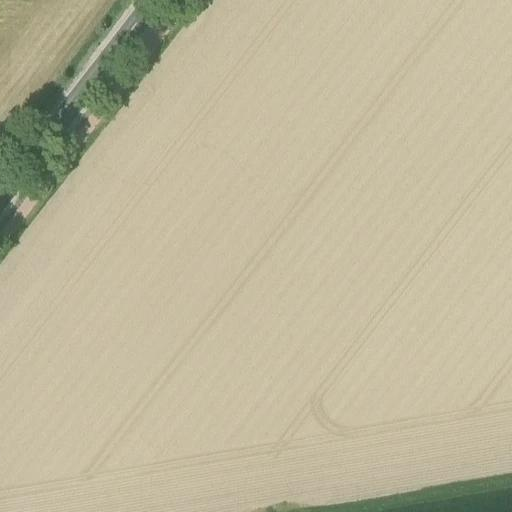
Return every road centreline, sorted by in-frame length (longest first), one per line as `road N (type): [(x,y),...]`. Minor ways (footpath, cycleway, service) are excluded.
road 1 (tertiary): [(0,200),(155,0)]
road 2 (track): [(345,511),(511,482)]
